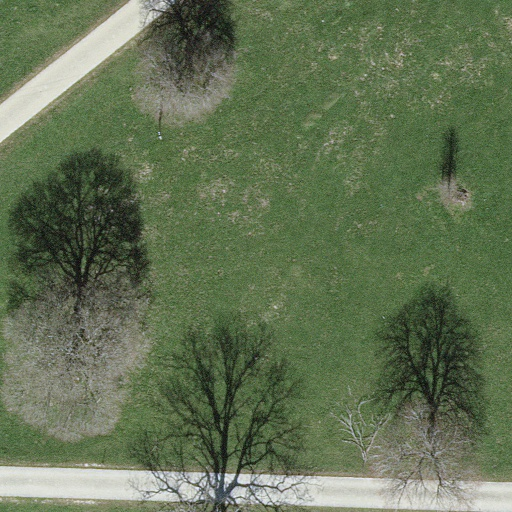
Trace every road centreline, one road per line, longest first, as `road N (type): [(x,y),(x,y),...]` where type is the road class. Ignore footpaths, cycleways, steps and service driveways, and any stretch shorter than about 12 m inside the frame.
road 1 (unclassified): [(511,503),(0,484)]
road 2 (track): [(0,123),(156,0)]
